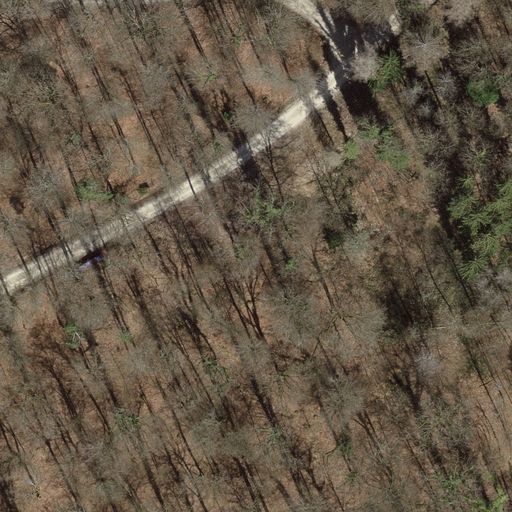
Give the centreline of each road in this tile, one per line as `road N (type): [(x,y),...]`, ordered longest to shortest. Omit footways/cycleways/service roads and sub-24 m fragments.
road 1 (track): [(0,297),(219,182),(420,0)]
road 2 (track): [(388,511),(440,507),(511,483)]
